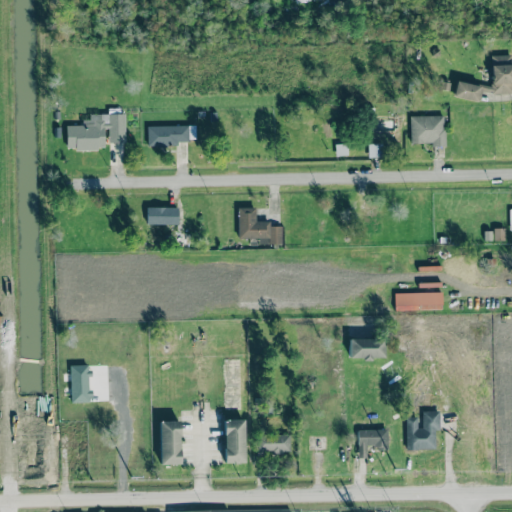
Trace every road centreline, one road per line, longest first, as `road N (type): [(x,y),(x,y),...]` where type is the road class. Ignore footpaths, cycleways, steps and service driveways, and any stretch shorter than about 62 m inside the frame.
road 1 (residential): [(0,500),(511,491)]
road 2 (residential): [(72,183),(511,171)]
